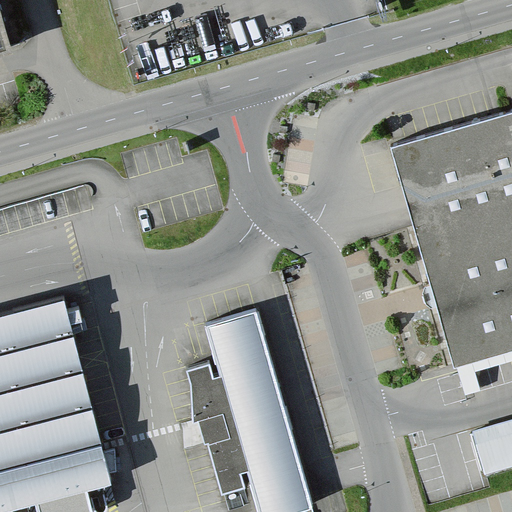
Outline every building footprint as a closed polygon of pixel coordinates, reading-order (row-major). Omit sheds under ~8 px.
[(0,55),(13,52),(0,6),(0,55)] [(511,113),(401,145),(465,366),(511,352),(511,113)] [(0,511),(15,511),(16,511),(39,506),(40,511),(93,511),(88,490),(115,483),(68,299),(0,316),(0,511)] [(262,311),(212,326),(227,375),(221,377),(217,364),(193,371),(197,384),(199,424),(208,421),(230,493),(251,487),(247,472),(253,470),(265,511),(299,511),(321,506),(262,311)] [(511,416),(473,427),(474,430),(487,476),(511,469),(511,416)]
